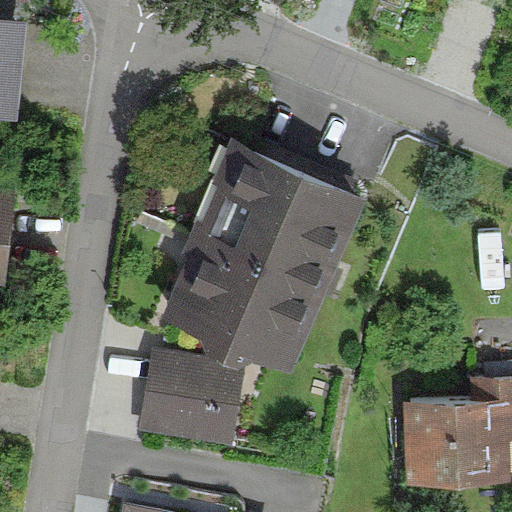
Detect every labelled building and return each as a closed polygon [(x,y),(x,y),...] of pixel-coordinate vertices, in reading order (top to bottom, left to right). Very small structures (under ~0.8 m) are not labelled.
[(27,9),(0,6),(0,107),(17,109),(24,39),(27,9)] [(369,176),(240,122),(164,302),(292,356),(323,284),(328,272),(333,260),(369,176)] [(13,171),(0,170),(0,266),(3,267),(13,171)] [(345,265),(333,260),(328,272),(323,284),(335,288),(345,265)] [(247,356),(153,341),(140,424),(233,439),(247,356)] [(511,365),(472,368),(473,385),(406,389),(411,475),(511,469),(510,435),(510,428),(511,428),(511,365)] [(224,511),(127,494),(123,511),(224,511)]
